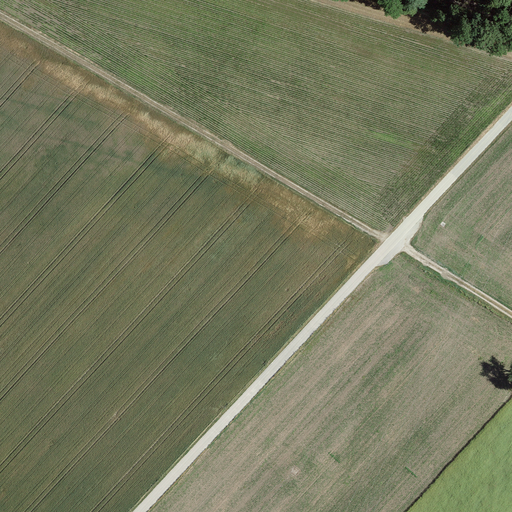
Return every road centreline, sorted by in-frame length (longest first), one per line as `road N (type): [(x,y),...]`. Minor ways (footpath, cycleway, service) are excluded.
road 1 (track): [(511,318),(0,13)]
road 2 (track): [(511,113),(139,511)]
